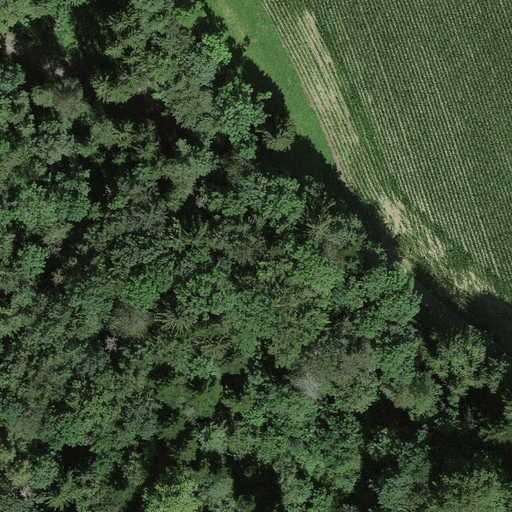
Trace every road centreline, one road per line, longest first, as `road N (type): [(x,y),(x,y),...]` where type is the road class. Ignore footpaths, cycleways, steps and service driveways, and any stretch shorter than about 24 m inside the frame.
road 1 (track): [(511,361),(337,217),(140,105)]
road 2 (track): [(140,105),(0,46)]
